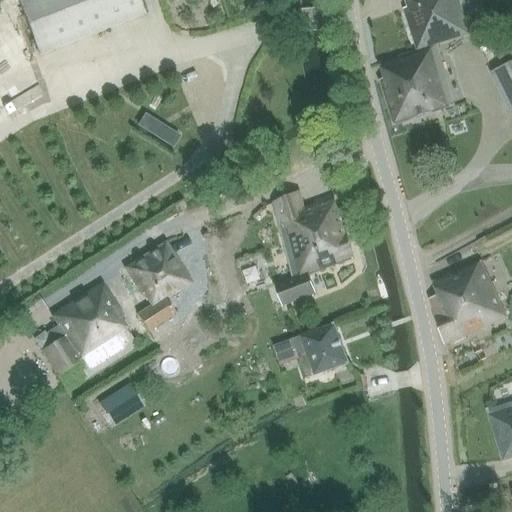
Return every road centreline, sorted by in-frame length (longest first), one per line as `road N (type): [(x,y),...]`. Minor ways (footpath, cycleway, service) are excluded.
road 1 (tertiary): [(448,511),(424,329),(347,0)]
road 2 (unknown): [(392,205),(511,175)]
